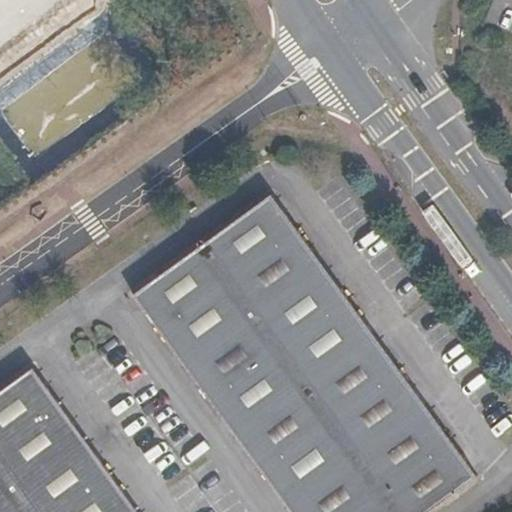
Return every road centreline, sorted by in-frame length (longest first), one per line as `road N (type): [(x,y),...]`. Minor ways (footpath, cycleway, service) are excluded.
road 1 (unclassified): [(0,284),(333,48)]
road 2 (unclassified): [(333,48),(511,290)]
road 3 (unclassified): [(511,214),(372,22)]
